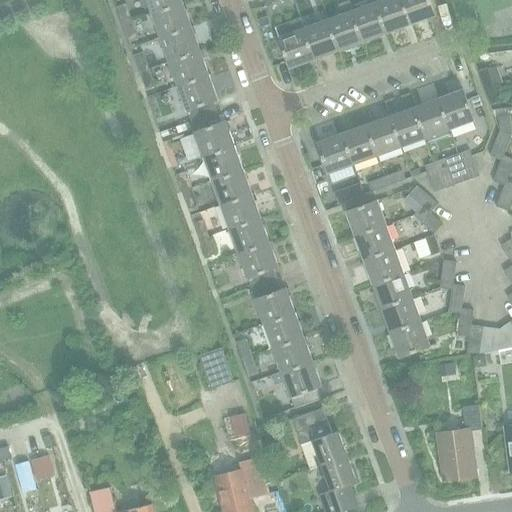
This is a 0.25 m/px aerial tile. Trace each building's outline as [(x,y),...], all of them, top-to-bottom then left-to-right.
[(182,0),(147,0),(153,13),(184,2),(182,0)] [(412,24),(402,0),(381,0),(376,2),(387,33),(412,24)] [(402,0),(412,24),(436,15),(430,0),(402,0)] [(338,5),(341,15),(328,20),(339,50),(363,42),(348,1),(338,5)] [(348,1),(363,42),(387,33),(376,2),(352,11),(349,1),(348,1)] [(192,26),(184,2),(153,13),(161,37),(192,26)] [(122,24),(132,21),(125,3),(116,6),(122,24)] [(304,28),(315,59),(339,50),(328,20),(304,28)] [(138,37),(132,21),(122,24),(128,41),(138,37)] [(170,61),(201,50),(192,26),(161,37),(170,61)] [(315,59),(304,28),(279,37),(290,68),(315,59)] [(170,61),(179,85),(210,75),(201,50),(170,61)] [(139,72),(149,68),(143,51),(133,55),(139,72)] [(478,71),(484,88),(494,84),(488,67),(478,71)] [(155,86),(149,68),(139,72),(146,89),(155,86)] [(179,85),(191,121),(217,112),(213,101),(218,99),(210,75),(179,85)] [(500,102),(494,84),(484,88),(490,105),(500,102)] [(439,99),(450,129),(475,121),(464,90),(439,99)] [(415,107),(426,138),(450,129),(439,99),(415,107)] [(426,138),(415,107),(390,116),(400,147),(426,138)] [(204,156),(235,145),(226,121),(221,123),(217,112),(191,121),(204,156)] [(367,125),(378,155),(400,147),(390,116),(367,125)] [(499,130),(511,136),(511,134),(510,118),(498,119),(499,130)] [(343,133),(354,164),(378,155),(367,125),(343,133)] [(490,157),(490,158),(501,161),(503,157),(511,136),(499,130),(500,132),(490,157)] [(354,164),(343,133),(318,142),(326,164),(329,173),(354,164)] [(204,156),(213,180),(244,169),(235,145),(204,156)] [(470,150),(459,154),(468,178),(479,174),(472,155),(470,150)] [(448,158),(456,182),(468,178),(459,154),(448,158)] [(501,161),(493,183),(504,187),(507,181),(511,167),(511,161),(508,160),(503,157),(501,161)] [(448,158),(437,162),(446,186),(456,182),(448,158)] [(435,163),(426,166),(428,172),(435,190),(446,186),(437,162),(435,163)] [(213,180),(222,205),(253,194),(244,169),(213,180)] [(389,186),(406,180),(402,170),(385,176),(389,186)] [(182,191),(192,188),(186,171),(176,174),(182,191)] [(389,186),(385,176),(368,182),(372,192),(389,186)] [(511,183),(507,181),(504,187),(497,206),(509,211),(511,202),(511,183)] [(339,204),(364,194),(360,183),(335,192),(339,204)] [(410,195),(422,206),(430,213),(439,203),(418,185),(410,195)] [(198,205),(192,188),(182,191),(188,208),(198,205)] [(222,205),(230,229),(261,218),(253,194),(222,205)] [(422,206),(410,195),(404,202),(416,213),(422,206)] [(348,212),(356,236),(387,225),(378,200),(348,212)] [(434,234),(443,223),(430,213),(422,206),(416,213),(414,216),(434,234)] [(239,253),(270,242),(261,218),(230,229),(239,253)] [(200,239),(209,236),(203,219),(193,222),(200,239)] [(365,260),(396,249),(387,225),(356,236),(365,260)] [(432,254),(441,251),(435,235),(426,238),(432,254)] [(215,253),(209,236),(200,239),(206,256),(215,253)] [(501,246),(511,261),(511,239),(501,246)] [(239,253),(252,288),(278,279),(274,268),(279,267),(270,242),(239,253)] [(365,260),(374,284),(405,273),(396,249),(365,260)] [(441,287),(453,288),(454,284),(456,261),(444,259),(441,287)] [(374,284),(383,308),(413,297),(405,273),(374,284)] [(282,290),(278,279),(252,288),(265,323),(296,312),(287,288),(282,290)] [(450,311),(462,313),(462,307),(465,285),(454,284),(453,288),(450,311)] [(383,308),(391,332),(422,321),(413,297),(383,308)] [(458,335),(470,337),(471,324),(474,310),(462,307),(462,313),(458,335)] [(265,323),(273,348),(305,336),(296,312),(265,323)] [(422,321),(391,332),(400,356),(417,350),(431,345),(422,321)] [(497,350),(511,347),(511,324),(511,322),(501,329),(497,350)] [(480,354),(484,326),(471,324),(470,337),(467,352),(472,353),(480,354)] [(501,329),(484,326),(480,354),(497,350),(501,329)] [(273,348),(282,372),(313,361),(305,336),(273,348)] [(242,359),(252,355),(246,338),(236,341),(242,359)] [(199,355),(211,389),(233,381),(221,347),(199,355)] [(258,372),(252,355),(242,359),(248,375),(258,372)] [(313,361),(282,372),(295,408),(321,398),(317,387),(322,385),(313,361)] [(470,430),(482,429),(479,404),(463,406),(466,429),(438,433),(444,480),(472,476),(476,475),(470,430)] [(323,465),(348,456),(338,431),(324,437),(319,425),(298,433),(302,444),(314,440),(323,465)] [(348,456),(323,465),(332,489),(321,494),(327,511),(342,511),(358,506),(351,484),(357,482),(348,456)] [(253,511),(250,498),(267,493),(259,458),(241,463),(243,474),(217,480),(224,511),(253,511)] [(154,511),(152,503),(116,511),(111,487),(99,489),(103,511),(154,511)]
